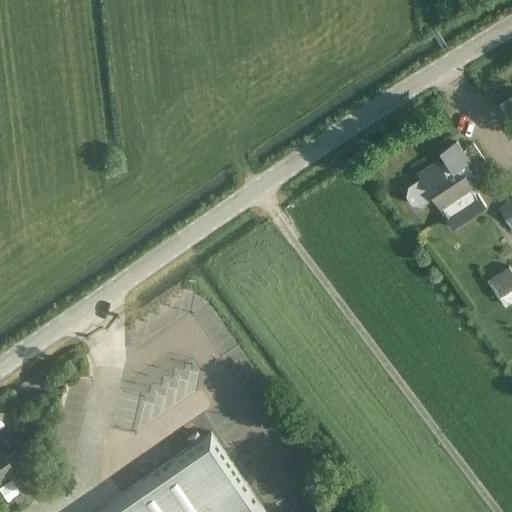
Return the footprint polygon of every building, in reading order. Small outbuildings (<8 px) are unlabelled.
[(454,230),(488,208),(468,178),(473,174),(467,165),(471,162),(457,141),(441,151),(447,161),(441,164),(438,160),(418,173),(421,178),(413,183),(410,187),(409,191),(409,193),(409,196),(410,198),(411,199),(415,202),(417,203),(420,204),(424,203),(433,197),(454,230)] [(511,198),(499,207),(511,227),(511,198)] [(511,269),(510,266),(488,280),(499,298),(511,289),(511,269)] [(211,432),(94,511),(264,511),(265,511),(211,432)] [(14,499),(21,509),(44,491),(16,450),(6,457),(0,448),(0,482),(12,474),(24,492),(14,499)]
